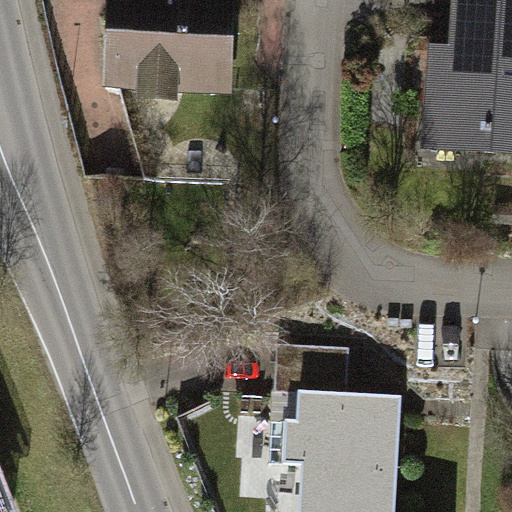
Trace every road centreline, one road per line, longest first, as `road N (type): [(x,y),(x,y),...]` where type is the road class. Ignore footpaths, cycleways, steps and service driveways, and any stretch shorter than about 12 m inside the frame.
road 1 (residential): [(511,289),(432,285),(373,264),(327,220),(316,164),(325,0)]
road 2 (tertiary): [(0,126),(141,511)]
